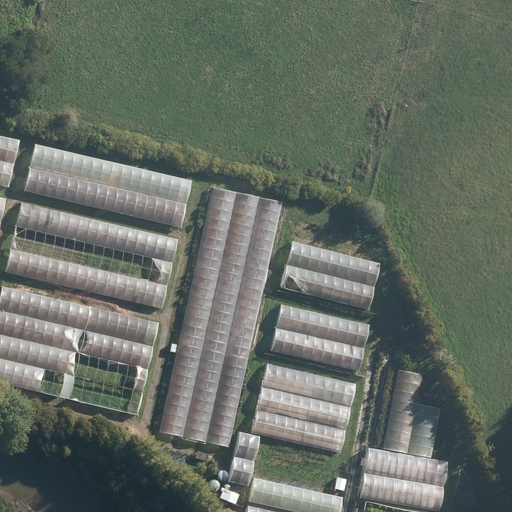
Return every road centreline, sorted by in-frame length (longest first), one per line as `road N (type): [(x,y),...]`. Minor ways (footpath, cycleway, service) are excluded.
road 1 (track): [(344,511),(384,269),(373,239),(296,208),(284,193),(0,125)]
road 2 (track): [(198,172),(144,463),(209,511)]
